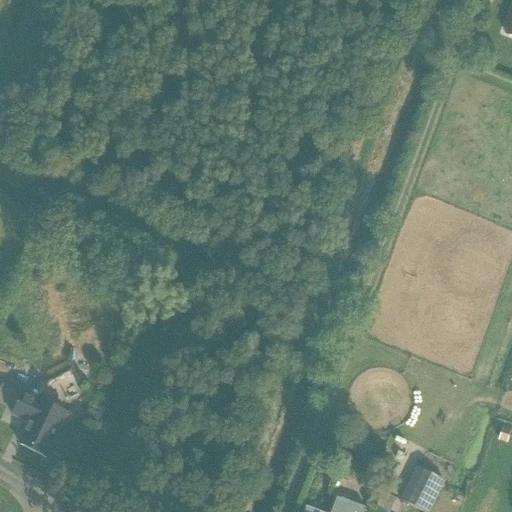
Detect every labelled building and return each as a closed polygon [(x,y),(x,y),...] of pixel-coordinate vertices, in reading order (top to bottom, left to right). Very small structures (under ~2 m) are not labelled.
[(44,245),(52,231),(40,224),(31,238),(44,245)] [(46,459),(66,415),(22,394),(12,416),(29,425),(19,445),(46,459)] [(421,511),(430,511),(445,483),(417,469),(400,502),(421,511)] [(383,511),(389,511),(396,499),(383,492),(375,508),(383,511)] [(363,511),(365,509),(336,498),(330,511),(317,511),(305,508),(303,511),(363,511)]
